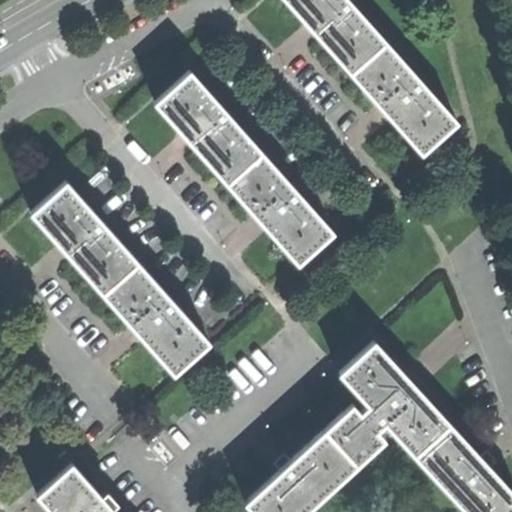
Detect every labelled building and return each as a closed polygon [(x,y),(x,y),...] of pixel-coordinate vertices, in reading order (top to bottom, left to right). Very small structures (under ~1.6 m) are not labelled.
[(349,0),(288,0),(314,28),(388,111),(422,149),(456,119),(349,0)] [(188,68),(154,99),(193,142),(259,216),(298,260),(332,229),(188,68)] [(65,178),(31,208),(72,255),(139,330),(174,370),(208,340),(65,178)] [(295,453),(244,500),(255,511),(300,511),(384,436),(376,428),(385,420),(469,511),(507,511),(511,508),(511,489),(475,449),(416,385),(373,338),(339,370),(367,401),(359,409),(352,401),(295,453)] [(118,511),(72,460),(37,492),(54,511),(118,511)]
